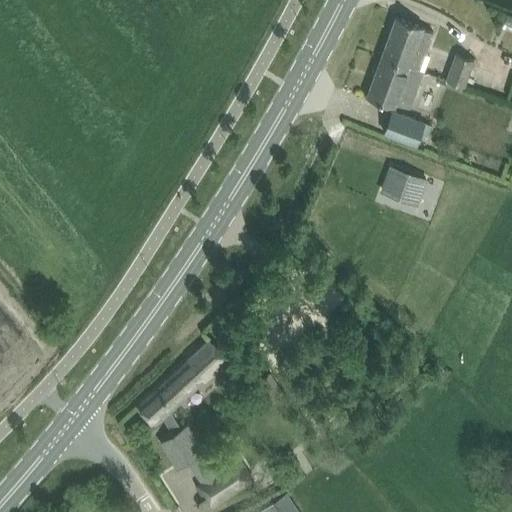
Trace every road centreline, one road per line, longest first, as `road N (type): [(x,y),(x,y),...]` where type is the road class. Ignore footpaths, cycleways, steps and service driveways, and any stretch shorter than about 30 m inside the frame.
road 1 (primary): [(72,418),(237,187),(341,0)]
road 2 (unclassified): [(151,511),(72,418)]
